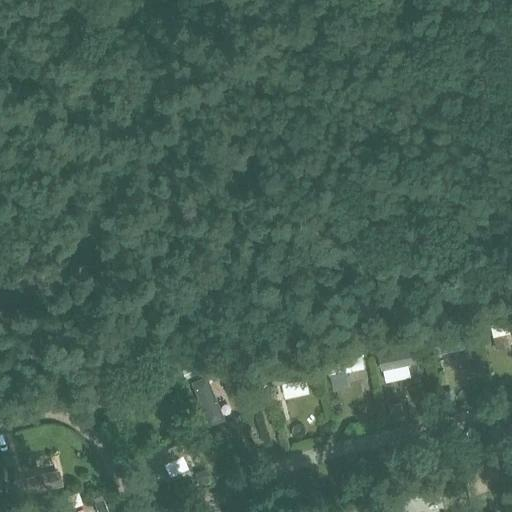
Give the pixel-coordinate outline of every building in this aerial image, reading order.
[(511,319),(491,325),(494,336),(504,334),(511,332),(511,319)] [(474,325),(433,336),(437,353),(479,343),(474,325)] [(421,346),(379,355),(382,370),(384,370),(409,364),(424,361),(421,346)] [(241,372),(233,355),(224,359),(226,364),(222,365),(228,377),(241,372)] [(362,355),(327,363),(330,375),(331,375),(347,371),(365,367),(362,355)] [(307,365),(276,372),(279,384),(283,383),(306,378),(309,377),(307,365)] [(154,375),(113,388),(118,404),(159,392),(154,375)] [(206,375),(191,381),(208,423),(223,417),(206,375)] [(180,442),(135,463),(140,475),(146,472),(164,464),(182,455),(185,454),(180,442)] [(503,455),(470,464),(474,477),(480,475),(499,471),(507,469),(503,455)] [(62,469),(16,480),(21,498),(67,487),(62,469)] [(439,482),(409,489),(411,501),(442,494),(439,482)] [(377,496),(344,510),(344,511),(372,511),(382,508),(377,496)]
